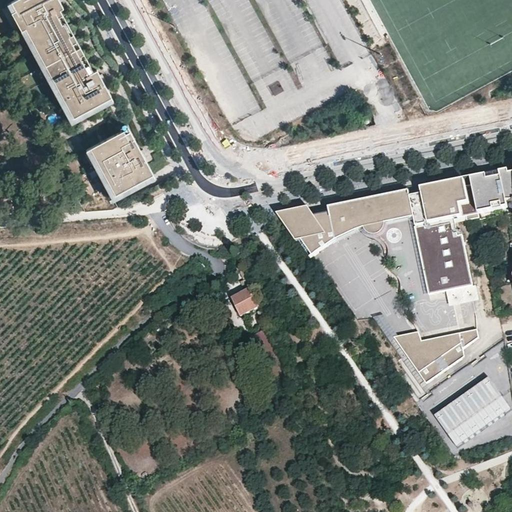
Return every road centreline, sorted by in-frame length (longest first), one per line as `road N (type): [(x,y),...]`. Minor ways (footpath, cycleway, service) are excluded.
road 1 (track): [(0,484),(21,445),(90,373),(170,302),(203,290),(220,272),(214,259),(174,238),(153,203)]
road 2 (residential): [(198,179),(234,191),(511,134)]
road 3 (residential): [(0,225),(153,203),(198,179)]
road 4 (residential): [(101,0),(198,179)]
road 5 (track): [(81,382),(132,511)]
